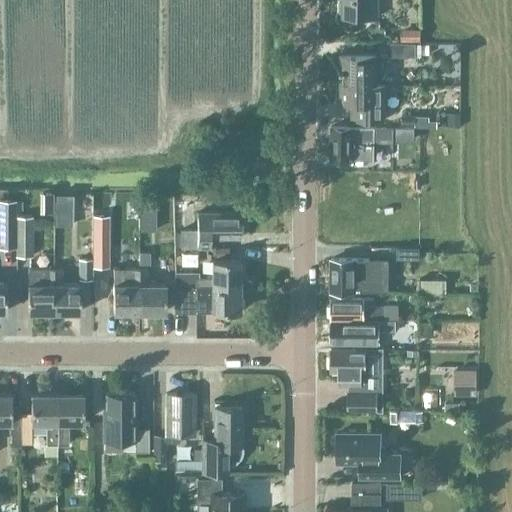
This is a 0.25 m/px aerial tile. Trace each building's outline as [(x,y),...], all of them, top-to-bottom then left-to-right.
[(344,16),(344,19),(378,19),(377,0),(344,0),(344,2),(341,4),(341,14),(344,16)] [(415,55),(415,43),(392,42),(392,55),(415,55)] [(377,55),(341,55),(341,86),(378,86),(377,55)] [(378,86),(341,86),(341,105),(353,105),(353,121),(386,120),(386,86),(378,86)] [(461,113),(449,113),(449,127),(461,127),(461,113)] [(415,115),(402,115),(402,124),(415,124),(415,115)] [(331,127),(331,159),(353,159),(373,159),(373,143),(374,128),(354,127),(331,127)] [(374,128),(373,143),(394,142),(394,128),(374,128)] [(214,151),(223,151),(223,143),(215,142),(214,151)] [(73,195),(56,195),(56,225),(72,225),(73,195)] [(0,245),(15,246),(15,200),(0,199),(0,245)] [(157,202),(143,202),(143,228),(157,228),(157,202)] [(181,246),(210,246),(210,236),(240,236),(240,211),(197,211),(197,227),(181,227),(181,246)] [(17,255),(32,255),(33,215),(17,214),(17,255)] [(94,266),(109,266),(109,215),(93,216),(94,266)] [(464,245),(465,219),(416,218),(416,244),(464,245)] [(476,244),(494,244),(494,232),(475,232),(476,244)] [(229,247),(215,247),(215,255),(229,255),(229,247)] [(420,248),(398,248),(398,259),(420,259),(420,248)] [(448,264),(470,263),(470,255),(447,256),(448,264)] [(80,257),(80,278),(91,278),(91,257),(80,257)] [(198,272),(175,272),(175,284),(175,285),(240,285),(240,258),(211,259),(211,277),(198,277),(198,272)] [(332,290),(386,290),(386,258),(332,258),(332,290)] [(54,310),(55,267),(29,267),(28,310),(54,310)] [(54,310),(80,311),(81,281),(63,281),(63,268),(55,267),(54,310)] [(114,310),(140,310),(140,267),(114,267),(114,310)] [(140,310),(166,310),(166,281),(148,281),(148,267),(140,267),(140,310)] [(447,280),(420,279),(420,292),(447,293),(447,280)] [(240,285),(175,285),(175,311),(240,311),(240,285)] [(332,298),(332,319),(396,319),(399,319),(399,305),(373,305),(373,298),(332,298)] [(396,319),(332,319),(332,341),(364,341),(380,341),(380,329),(396,329),(396,319)] [(340,383),(362,383),(362,372),(365,372),(366,348),(332,348),(332,370),(340,370),(340,383)] [(477,370),(455,370),(455,394),(476,394),(477,370)] [(349,409),(376,409),(376,391),(350,390),(349,409)] [(57,443),(57,392),(31,392),(31,421),(51,421),(51,425),(46,425),(46,443),(57,443)] [(83,392),(57,392),(57,443),(58,443),(68,443),(68,425),(63,425),(63,422),(83,421),(83,392)] [(0,421),(12,422),(12,393),(0,393),(0,421)] [(136,452),(150,452),(150,428),(136,428),(136,393),(106,394),(107,420),(104,420),(104,441),(136,440),(136,452)] [(167,434),(154,434),(154,461),(167,461),(167,443),(180,443),(180,434),(195,434),(195,393),(167,393),(167,434)] [(229,464),(232,464),(236,462),(241,457),(242,453),(243,449),(243,406),(215,406),(214,438),(202,438),(202,471),(229,471),(229,464)] [(14,441),(24,441),(23,411),(13,411),(14,441)] [(406,423),(407,412),(386,411),(386,422),(406,423)] [(337,462),(361,462),(361,476),(400,477),(400,453),(380,453),(381,432),(337,432),(337,462)] [(198,497),(212,497),(212,511),(242,511),(243,493),(221,493),(221,479),(198,479),(198,497)] [(422,483),(388,483),(388,498),(423,498),(422,483)] [(63,487),(62,506),(74,506),(74,487),(63,487)] [(32,511),(43,511),(45,498),(33,498),(32,511)]
